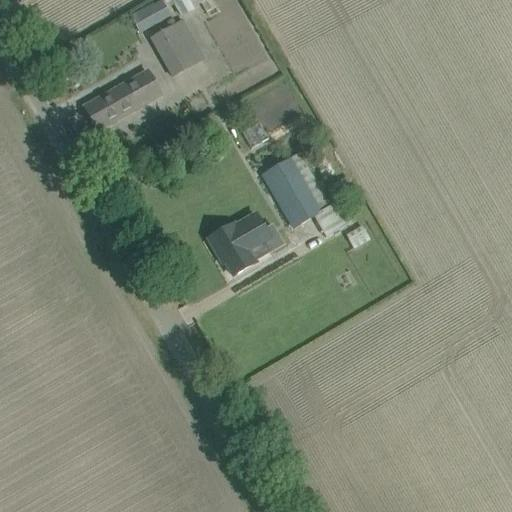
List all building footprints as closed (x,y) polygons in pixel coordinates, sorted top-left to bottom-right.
[(29,0),(36,10),(44,6),(41,0),(29,0)] [(170,0),(177,12),(180,17),(201,5),(206,14),(214,9),(209,0),(170,0)] [(158,18),(168,13),(162,2),(152,7),(158,18)] [(172,78),(204,60),(183,22),(151,40),(172,78)] [(98,133),(161,98),(146,72),(83,107),(98,133)] [(309,219),(322,211),(290,159),(260,177),(291,229),(309,219)] [(336,203),(352,193),(345,182),(329,192),(336,203)] [(233,277),(250,267),(256,264),(254,261),(268,253),(257,233),(264,228),(256,213),(234,226),(234,225),(225,230),(208,240),(217,257),(220,256),(226,265),(233,277)]
